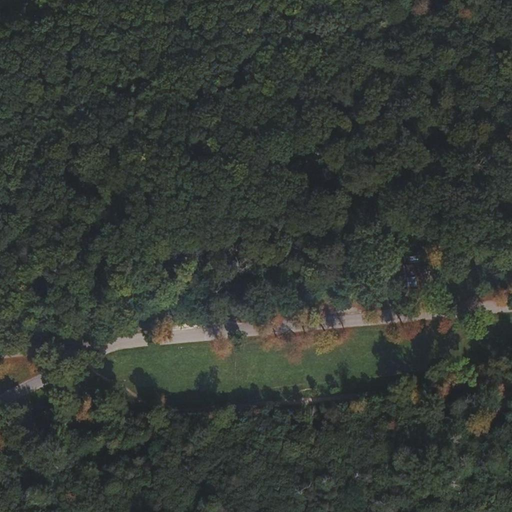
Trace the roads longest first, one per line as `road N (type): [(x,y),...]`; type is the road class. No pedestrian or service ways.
road 1 (track): [(511,384),(0,432)]
road 2 (track): [(391,0),(329,97),(260,173),(192,272),(114,344)]
road 3 (unclassified): [(156,339),(511,304)]
road 4 (track): [(0,156),(156,153),(260,173)]
road 5 (track): [(511,389),(409,511)]
road 6 (unclassified): [(0,403),(114,344)]
